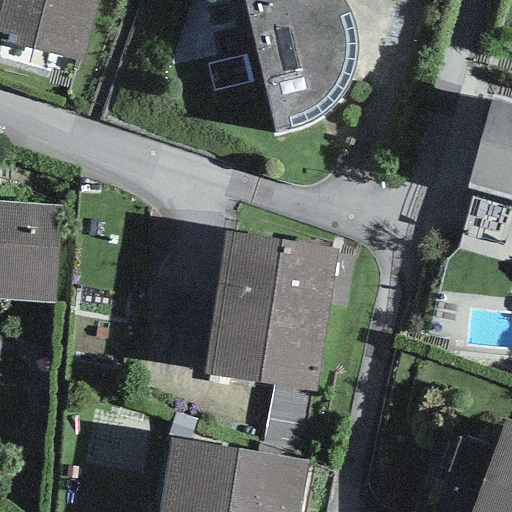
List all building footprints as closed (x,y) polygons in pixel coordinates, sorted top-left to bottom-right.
[(97,0),(2,0),(0,11),(0,33),(16,38),(14,45),(81,62),(97,0)] [(244,0),(275,137),(322,119),(347,90),(355,63),(358,41),(353,19),(344,0),(244,0)] [(511,101),(494,96),(467,187),(511,199),(511,101)] [(0,299),(53,304),(60,206),(0,201),(0,299)] [(336,250),(225,233),(204,376),(315,392),(336,250)] [(511,511),(511,421),(505,419),(493,450),(459,438),(431,511),(511,511)] [(299,511),(307,462),(169,441),(157,511),(299,511)]
